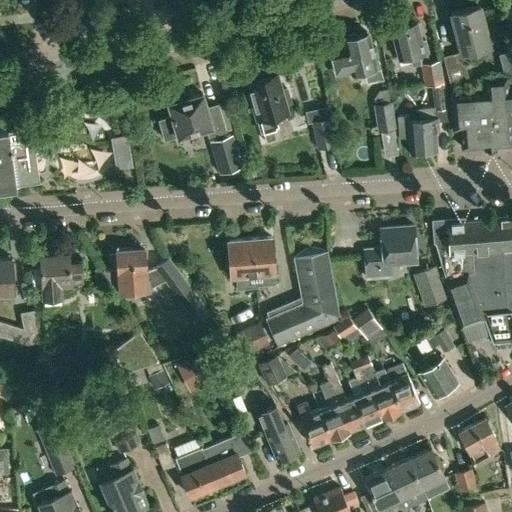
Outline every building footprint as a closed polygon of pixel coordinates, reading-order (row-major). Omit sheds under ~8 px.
[(477,64),(473,50),(491,45),(481,5),(451,12),(461,51),(443,55),(450,82),(470,78),(467,67),(477,64)] [(431,61),(428,52),(429,52),(425,39),(422,40),(418,21),(391,28),(399,59),(409,57),(412,67),(422,65),(425,84),(445,80),(441,60),(431,61)] [(336,73),(351,70),(352,72),(364,69),(368,81),(383,77),(380,65),(379,66),(375,51),(373,51),(369,33),(344,38),(346,47),(331,51),(336,73)] [(248,80),(259,119),(263,131),(277,127),(273,114),(288,110),(286,103),(292,101),(288,88),(282,89),(277,71),(248,80)] [(511,75),(486,77),(487,90),(452,93),(454,128),(461,127),(463,147),(486,145),(486,150),(497,149),(497,144),(511,143),(511,135),(510,109),(511,109),(511,75)] [(435,106),(448,105),(445,80),(425,84),(425,85),(432,85),(435,106)] [(392,100),(390,101),(388,88),(378,90),(373,100),(378,131),(397,128),(392,100)] [(208,135),(226,131),(227,130),(219,103),(207,106),(203,93),(169,103),(173,116),(159,120),(165,140),(205,128),(208,135)] [(129,100),(132,126),(156,124),(154,98),(129,100)] [(450,120),(448,105),(435,106),(418,108),(419,119),(408,120),(407,115),(398,116),(400,136),(409,136),(410,151),(412,151),(416,154),(422,153),(424,150),(437,149),(436,130),(439,130),(438,120),(450,120)] [(330,117),(321,118),(312,120),(313,123),(318,148),(336,144),(330,117)] [(0,188),(15,187),(15,184),(39,181),(35,147),(40,147),(44,142),(42,127),(8,131),(8,130),(0,130),(0,188)] [(233,129),(215,134),(209,136),(219,173),(242,166),(236,146),(238,145),(233,129)] [(511,216),(468,221),(471,262),(488,318),(485,319),(492,341),(494,341),(511,340),(511,216)] [(443,278),(461,328),(485,319),(488,318),(471,262),(468,221),(453,222),(453,220),(433,222),(434,244),(446,276),(443,278)] [(416,262),(414,224),(381,227),(382,247),(365,248),(367,277),(389,275),(388,264),(416,262)] [(258,287),(258,285),(276,284),(275,274),(272,236),(228,240),(230,264),(227,264),(228,277),(231,276),(231,278),(236,277),(237,288),(258,287)] [(99,264),(94,268),(95,288),(113,287),(116,291),(117,291),(119,291),(135,290),(137,290),(148,290),(148,288),(151,287),(151,286),(165,280),(196,321),(209,312),(210,312),(169,256),(156,266),(157,267),(147,270),(145,247),(116,248),(117,254),(109,254),(110,268),(103,269),(102,267),(101,268),(99,264)] [(278,344),(340,317),(327,250),(325,250),(313,247),(306,249),(296,256),(294,256),(303,301),(266,317),(278,344)] [(81,260),(70,261),(69,252),(53,253),(51,251),(43,252),(41,254),(40,254),(41,266),(31,267),(32,286),(42,285),(43,297),(61,295),(61,287),(72,287),(71,280),(82,279),(81,260)] [(0,293),(15,292),(12,257),(0,258),(0,293)] [(436,266),(419,271),(412,273),(424,305),(446,297),(436,266)] [(368,308),(359,313),(356,315),(352,318),(371,344),(386,334),(368,308)] [(24,328),(28,344),(42,341),(35,309),(20,312),(24,328)] [(0,335),(28,344),(24,328),(0,320),(0,335)] [(270,343),(260,321),(241,329),(250,351),(270,343)] [(335,328),(342,339),(346,343),(356,336),(346,321),(335,328)] [(444,351),(453,346),(444,328),(426,338),(425,337),(416,343),(422,354),(439,344),(444,351)] [(321,334),(331,345),(342,339),(334,329),(321,334)] [(126,371),(159,360),(139,330),(111,349),(126,371)] [(230,339),(200,352),(208,370),(211,376),(240,363),(230,339)] [(304,368),(311,360),(296,346),(288,354),(304,368)] [(422,358),(428,366),(419,371),(433,396),(458,381),(443,357),(441,353),(437,355),(434,351),(422,358)] [(176,385),(208,370),(200,352),(168,367),(176,385)] [(267,384),(269,384),(292,372),(297,369),(278,353),(257,362),(267,384)] [(401,409),(388,379),(384,369),(383,367),(375,370),(368,354),(358,358),(361,363),(371,387),(383,416),(401,409)] [(366,423),(383,416),(371,387),(361,363),(358,358),(350,361),(362,390),(354,394),(366,423)] [(401,409),(420,401),(403,360),(384,369),(388,379),(401,409)] [(348,431),(366,423),(354,394),(346,397),(331,362),(322,365),(328,380),(336,401),(348,431)] [(147,374),(153,388),(169,381),(163,367),(147,374)] [(109,384),(118,406),(133,401),(125,378),(109,384)] [(332,438),(348,431),(336,401),(328,380),(319,383),(328,404),(319,408),(332,438)] [(30,383),(32,398),(50,396),(48,381),(30,383)] [(300,450),(288,420),(277,404),(274,405),(270,395),(254,402),(258,411),(260,411),(268,428),(265,429),(278,460),(300,450)] [(296,405),(301,416),(313,446),(332,438),(319,408),(311,411),(307,401),(296,405)] [(119,453),(140,445),(128,417),(108,425),(119,453)] [(459,430),(474,461),(500,448),(495,437),(496,437),(485,417),(459,430)] [(147,428),(152,442),(164,438),(159,423),(147,428)] [(74,467),(64,440),(61,441),(58,433),(45,438),(48,447),(45,448),(55,474),(74,467)] [(218,484),(246,472),(237,451),(219,458),(212,441),(202,445),(218,484)] [(154,447),(163,469),(174,465),(166,442),(154,447)] [(190,496),(218,484),(202,445),(174,457),(190,496)] [(0,447),(0,472),(9,472),(8,447),(0,447)] [(432,447),(410,457),(423,487),(445,476),(432,447)] [(134,467),(131,468),(127,456),(109,464),(113,476),(100,481),(113,511),(132,511),(149,504),(134,467)] [(410,457),(387,468),(401,497),(407,507),(415,503),(409,493),(423,487),(410,457)] [(381,511),(379,506),(391,501),(395,511),(394,511),(393,511),(409,511),(407,507),(401,497),(387,468),(365,478),(371,491),(361,495),(368,511),(381,511)] [(454,472),(461,496),(479,492),(472,468),(454,472)] [(80,511),(72,489),(71,489),(65,478),(47,485),(52,497),(38,502),(42,511),(80,511)] [(351,511),(340,484),(313,496),(319,511),(351,511)] [(486,511),(485,501),(460,505),(461,511),(486,511)] [(255,511),(284,511),(280,502),(255,511)] [(286,511),(302,511),(299,511),(294,511),(291,502),(284,504),(286,511)]
